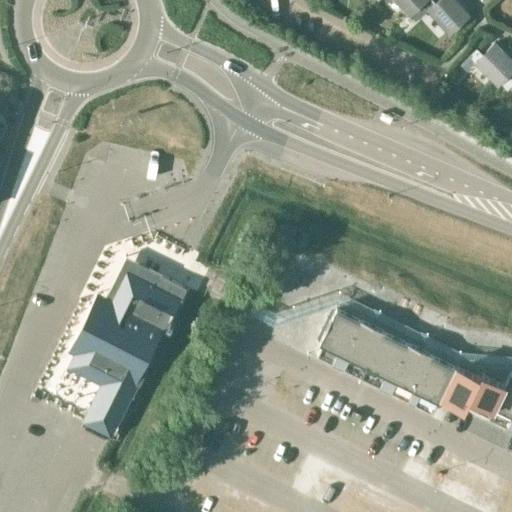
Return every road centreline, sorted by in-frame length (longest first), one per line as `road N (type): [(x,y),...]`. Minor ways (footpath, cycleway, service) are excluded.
road 1 (tertiary): [(133,58),(246,124),(511,229)]
road 2 (tertiary): [(511,200),(319,115),(148,21)]
road 3 (secondary): [(0,226),(55,77)]
